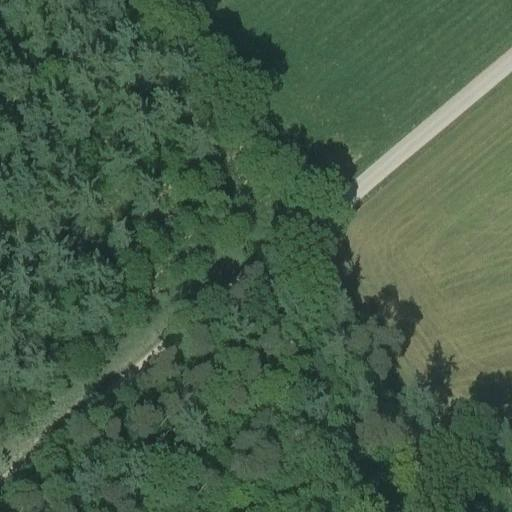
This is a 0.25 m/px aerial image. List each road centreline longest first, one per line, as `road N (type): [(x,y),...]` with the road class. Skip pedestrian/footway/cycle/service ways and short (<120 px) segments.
road 1 (track): [(299,234),(0,482)]
road 2 (unclassified): [(511,59),(299,234)]
